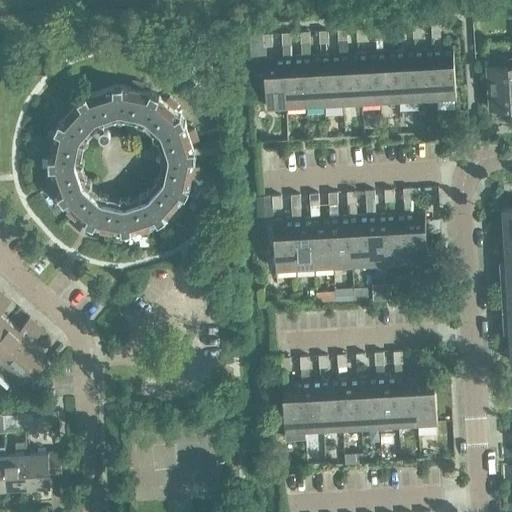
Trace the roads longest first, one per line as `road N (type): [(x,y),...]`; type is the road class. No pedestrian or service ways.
road 1 (residential): [(0,261),(76,334),(93,511)]
road 2 (residential): [(470,167),(270,178)]
road 3 (residential): [(476,331),(278,341)]
road 4 (residential): [(286,505),(482,493)]
road 5 (residential): [(476,331),(470,167)]
road 6 (residential): [(482,493),(476,331)]
